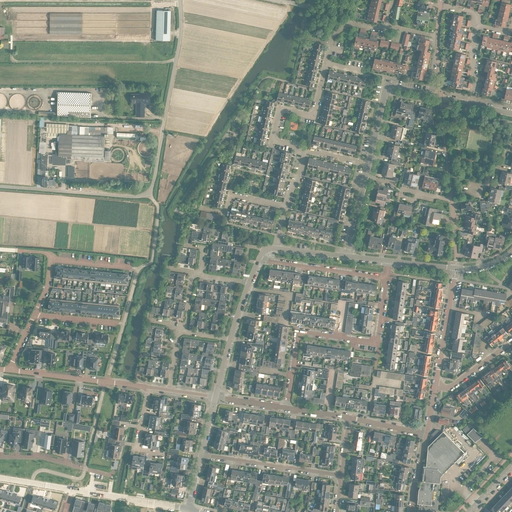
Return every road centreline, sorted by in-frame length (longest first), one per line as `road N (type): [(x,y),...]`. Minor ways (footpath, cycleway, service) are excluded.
road 1 (unclassified): [(0,187),(139,196),(153,186),(181,0)]
road 2 (residential): [(287,408),(296,340),(308,333),(376,339),(386,278)]
road 3 (unknown): [(164,120),(106,117),(89,90),(0,92)]
road 4 (unknown): [(175,61),(37,54),(14,64)]
road 5 (residential): [(305,148),(273,140),(281,109),(313,116),(325,63)]
road 6 (residential): [(342,475),(200,454)]
road 7 (residential): [(148,387),(9,369)]
road 8 (residential): [(367,164),(387,85),(440,97)]
road 9 (residential): [(386,278),(257,261)]
